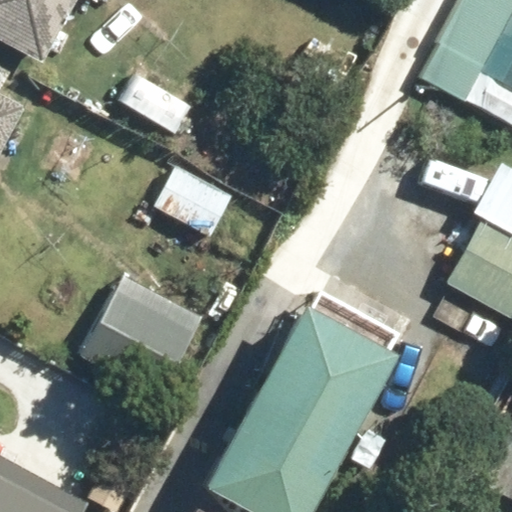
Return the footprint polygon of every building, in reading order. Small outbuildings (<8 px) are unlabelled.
[(101,0),(0,0),(0,40),(40,62),(73,0),(101,0)] [(511,0),(458,0),(417,76),(511,127),(511,0)] [(133,73),(116,102),(175,137),(192,107),(133,73)] [(0,146),(22,107),(0,95),(0,146)] [(232,196),(175,162),(149,206),(206,240),(232,196)] [(511,169),(499,162),(471,212),(511,234),(511,169)] [(511,243),(477,224),(444,282),(511,319),(511,243)] [(200,317),(121,276),(79,357),(158,398),(200,317)] [(307,511),(393,354),(300,304),(201,486),(248,511),(307,511)] [(0,511),(85,511),(86,511),(0,459),(0,511)]
